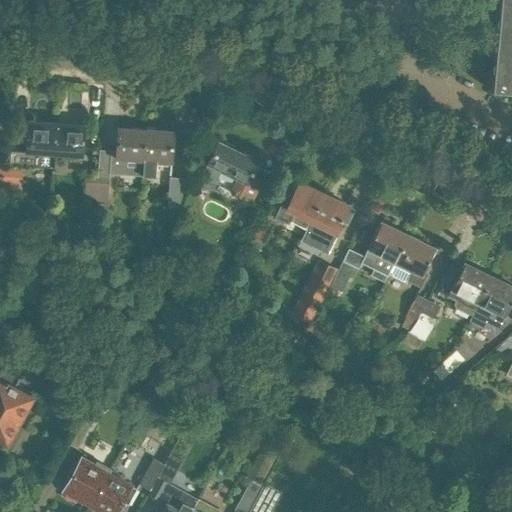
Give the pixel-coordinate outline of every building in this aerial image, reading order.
[(511,0),(500,0),(493,91),(511,92),(511,0)] [(54,167),(54,153),(56,123),(28,121),(26,151),(25,165),(54,167)] [(82,155),(84,125),(56,123),(54,153),(54,167),(53,173),(66,174),(68,154),(82,155)] [(125,165),(125,163),(125,162),(143,163),(146,129),(118,127),(116,150),(111,150),(109,173),(120,174),(120,166),(123,166),(124,166),(125,165)] [(174,131),(146,129),(143,163),(143,175),(155,176),(156,160),(172,161),(174,131)] [(260,182),(250,176),(257,161),(218,142),(207,163),(207,164),(201,177),(199,187),(207,188),(207,187),(210,182),(214,184),(218,177),(222,180),(229,181),(231,181),(234,176),(241,180),(236,192),(233,191),(232,194),(249,202),(258,182),(260,183),(260,182)] [(0,195),(7,196),(9,168),(0,167),(0,195)] [(21,197),(22,170),(10,170),(10,168),(9,168),(7,196),(21,197)] [(96,199),(97,175),(85,175),(83,198),(96,199)] [(107,211),(109,176),(97,175),(96,199),(95,210),(107,211)] [(181,209),(189,178),(169,177),(167,208),(181,209)] [(310,221),(323,193),(298,181),(285,207),(281,205),(275,217),(285,222),(286,222),(287,222),(288,222),(289,221),(293,212),(310,221)] [(347,224),(354,209),(348,206),(349,206),(323,193),(310,221),(301,239),(313,244),(321,226),(335,233),(341,221),(347,224)] [(258,256),(264,243),(263,243),(272,223),(261,218),(247,251),(258,256)] [(390,272),(407,234),(381,221),(360,263),(373,269),(388,276),(390,272)] [(407,234),(390,272),(392,276),(404,282),(408,280),(420,287),(427,274),(423,272),(435,248),(407,234)] [(311,323),(338,268),(318,259),(292,314),(311,323)] [(342,292),(354,267),(342,261),(330,286),(342,292)] [(473,312),(477,305),(478,303),(477,303),(491,277),(492,276),(464,262),(451,289),(451,288),(448,295),(457,300),(455,304),(457,307),(469,313),(473,312)] [(186,302),(208,313),(228,275),(206,264),(186,302)] [(499,328),(510,305),(511,301),(511,285),(492,276),(491,277),(477,303),(478,303),(477,305),(473,312),(470,320),(488,329),(490,323),(499,328)] [(409,330),(417,321),(428,300),(416,294),(404,317),(407,318),(405,321),(404,320),(401,326),(409,330)] [(424,341),(437,319),(433,317),(439,305),(428,300),(417,321),(409,330),(403,339),(417,348),(422,340),(424,341)] [(0,350),(11,330),(3,325),(13,307),(1,301),(0,303),(0,350)] [(140,311),(131,327),(138,332),(148,315),(140,311)] [(204,318),(198,327),(209,334),(215,324),(204,318)] [(511,364),(500,389),(511,395),(511,364)] [(36,410),(26,405),(28,402),(11,392),(19,379),(1,369),(0,371),(0,447),(3,441),(5,443),(18,419),(27,425),(36,410)] [(217,395),(202,403),(208,414),(222,407),(217,395)] [(406,398),(393,409),(405,423),(418,412),(406,398)] [(348,413),(357,417),(362,407),(354,402),(348,413)] [(78,449),(93,423),(81,416),(67,443),(78,449)] [(420,464),(422,446),(401,443),(398,461),(420,464)] [(260,485),(277,455),(261,446),(245,477),(260,485)] [(90,504),(110,468),(83,453),(63,489),(90,504)] [(163,463),(153,457),(139,484),(149,489),(163,463)] [(127,504),(136,488),(118,478),(120,474),(110,468),(90,504),(104,511),(114,511),(121,501),(127,504)] [(165,504),(160,511),(189,511),(197,500),(168,483),(169,482),(159,477),(149,494),(155,498),(165,504)] [(249,511),(256,500),(262,487),(250,480),(234,510),(235,510),(234,511),(249,511)] [(451,505),(464,511),(468,503),(456,496),(451,505)] [(219,511),(197,500),(189,511),(219,511)] [(261,511),(266,505),(256,500),(249,511),(261,511)]
